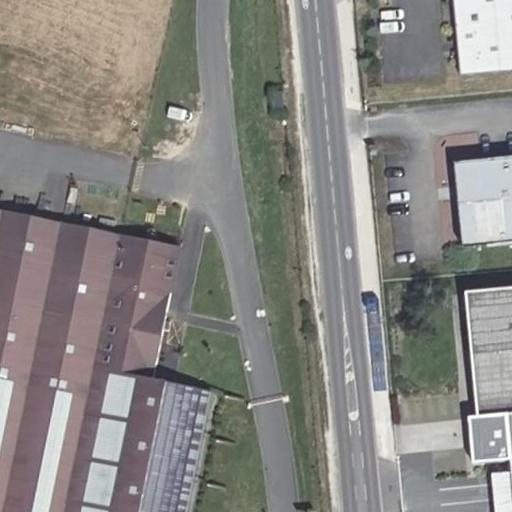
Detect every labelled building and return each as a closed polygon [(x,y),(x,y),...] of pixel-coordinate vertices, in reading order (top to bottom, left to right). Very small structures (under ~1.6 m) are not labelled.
[(511,0),(453,0),(459,72),(511,67),(511,0)] [(470,180),(471,193),(457,194),(462,244),(511,239),(511,155),(454,161),(455,167),(455,168),(455,169),(456,170),(456,171),(457,171),(458,172),(458,173),(459,174),(460,175),(460,176),(461,176),(462,177),(463,178),(464,178),(465,179),(466,179),(467,180),(468,180),(469,180),(470,180)] [(457,194),(471,193),(470,180),(469,180),(468,180),(467,180),(466,179),(465,179),(464,178),(463,178),(462,177),(461,176),(460,176),(460,175),(459,174),(458,173),(458,172),(457,171),(456,171),(456,170),(455,169),(455,168),(455,167),(457,194)] [(191,511),(216,394),(158,381),(185,247),(0,210),(0,511),(191,511)] [(511,511),(511,285),(468,289),(478,417),(506,415),(511,483),(511,511)]
